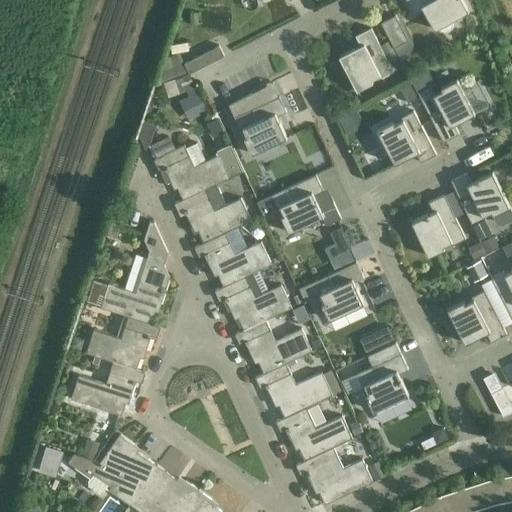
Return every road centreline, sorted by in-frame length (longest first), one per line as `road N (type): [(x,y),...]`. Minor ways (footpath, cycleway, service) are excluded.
road 1 (residential): [(289,504),(166,427),(156,400),(163,371),(178,353),(222,346)]
road 2 (residential): [(446,382),(368,208)]
road 3 (residential): [(368,208),(291,35)]
road 4 (residential): [(222,346),(148,172)]
road 5 (residential): [(289,504),(222,346)]
road 6 (residential): [(479,455),(392,489),(358,511)]
